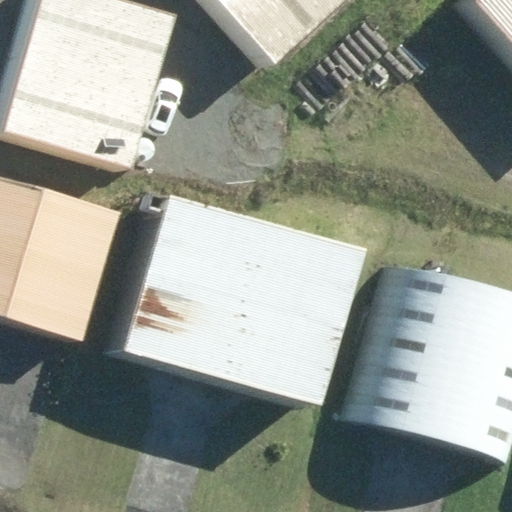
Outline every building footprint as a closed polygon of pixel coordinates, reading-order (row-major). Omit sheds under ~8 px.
[(176,18),(113,0),(36,0),(0,125),(0,127),(132,167),(176,18)] [(344,0),(221,0),(276,61),(344,0)] [(511,0),(478,0),(511,37),(511,0)] [(122,211),(0,176),(0,314),(85,339),(122,211)] [(253,217),(173,194),(127,350),(154,358),(195,369),(263,389),(321,406),(366,249),(253,217)] [(511,440),(511,296),(386,261),(341,417),(385,429),(420,439),(494,460),(505,463),(511,440)]
